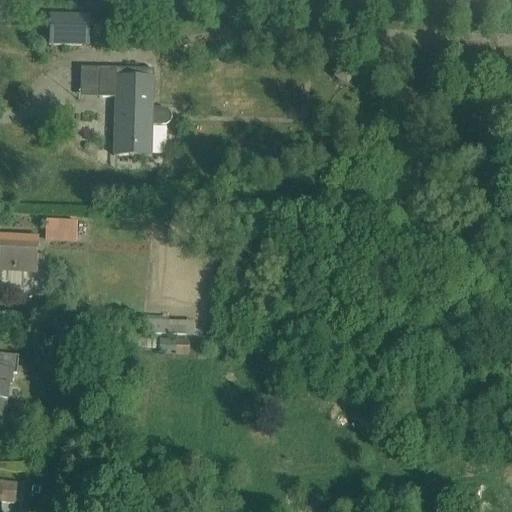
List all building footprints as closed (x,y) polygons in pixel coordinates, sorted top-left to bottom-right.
[(90,19),(49,18),(49,48),(89,48),(90,19)] [(81,71),(80,100),(114,101),(112,159),(152,160),(153,129),(165,129),(170,126),(171,121),(170,115),(166,112),(153,111),(154,74),(81,71)] [(77,225),(45,223),(45,244),(76,245),(77,225)] [(0,290),(23,292),(23,277),(36,278),(36,275),(46,276),(46,259),(37,258),(38,243),(0,240),(0,290)] [(168,319),(143,319),(142,337),(194,338),(194,324),(168,324),(168,319)] [(128,342),(127,350),(155,352),(156,342),(136,341),(136,343),(128,342)] [(159,341),(158,353),(175,354),(175,358),(189,358),(189,342),(159,341)] [(0,420),(6,421),(9,389),(12,389),(13,377),(17,377),(19,360),(0,357),(0,420)] [(0,511),(1,505),(15,507),(17,487),(0,485),(0,511)]
